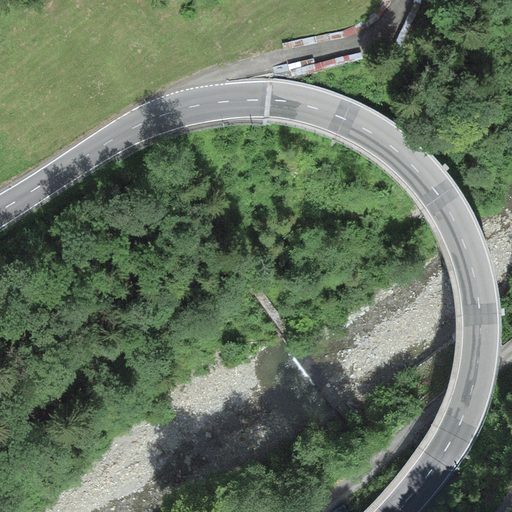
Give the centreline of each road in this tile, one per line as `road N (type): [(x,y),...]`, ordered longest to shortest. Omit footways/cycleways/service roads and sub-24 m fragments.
road 1 (tertiary): [(395,511),(463,413),(480,324),(469,261),(446,208),(416,168),(373,134),(295,103),(204,103),(131,129),(0,211)]
road 2 (track): [(311,511),(511,354)]
road 3 (track): [(399,0),(371,32),(245,70),(220,101)]
